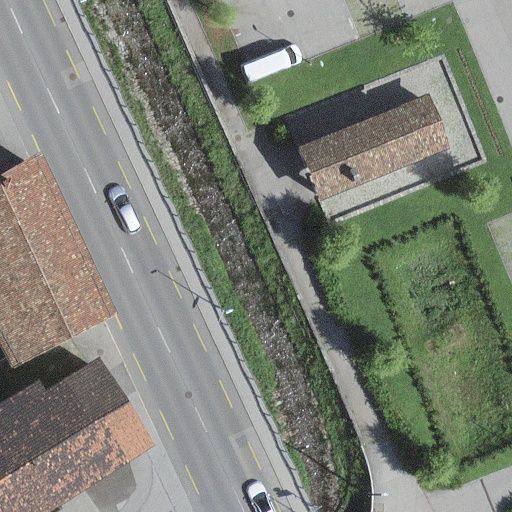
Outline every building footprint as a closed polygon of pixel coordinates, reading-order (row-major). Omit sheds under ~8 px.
[(317,114),(327,137),(418,99),(408,76),(317,114)] [(304,154),(324,203),(440,154),(419,105),(304,154)] [(0,350),(9,369),(119,314),(39,157),(0,176),(0,350)] [(154,446),(96,357),(44,391),(36,380),(13,395),(78,495),(154,446)] [(0,511),(51,511),(78,495),(13,395),(0,403),(0,511)]
